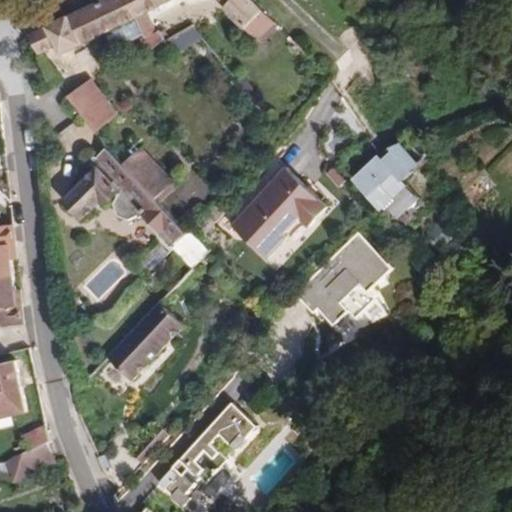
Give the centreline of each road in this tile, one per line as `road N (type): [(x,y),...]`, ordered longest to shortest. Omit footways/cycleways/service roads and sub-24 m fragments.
road 1 (residential): [(9,32),(48,365),(100,511)]
road 2 (unknown): [(142,511),(237,381)]
